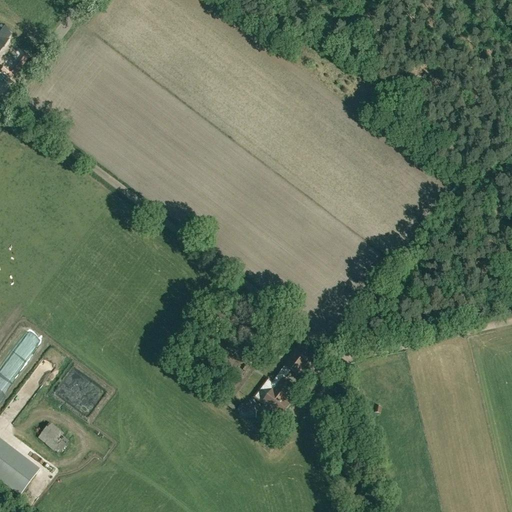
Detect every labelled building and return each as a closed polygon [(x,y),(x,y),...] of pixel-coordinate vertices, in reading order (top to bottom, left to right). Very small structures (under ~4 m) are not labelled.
[(0,49),(8,39),(7,39),(10,35),(0,27),(0,49)] [(303,367),(312,355),(300,345),(291,357),(303,367)] [(262,390),(269,395),(262,403),(264,405),(263,406),(270,411),(271,410),(279,416),(289,404),(284,400),(293,387),(283,379),(276,388),(268,381),(262,390)] [(41,434),(56,453),(68,443),(53,424),(41,434)] [(0,479),(20,495),(39,470),(0,439),(0,479)]
